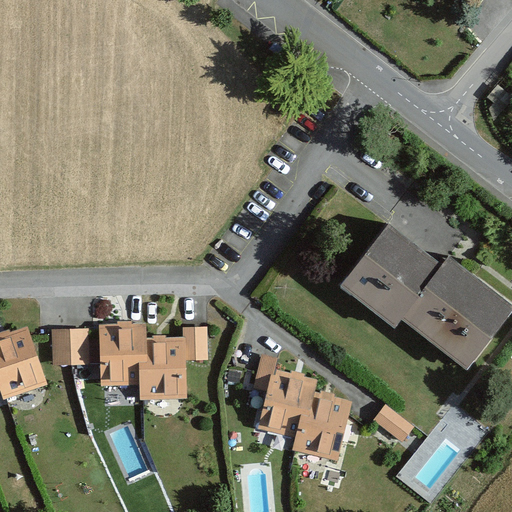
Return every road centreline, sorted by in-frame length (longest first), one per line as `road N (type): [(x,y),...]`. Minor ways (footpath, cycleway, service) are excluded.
road 1 (residential): [(0,284),(226,286),(378,74)]
road 2 (residential): [(281,0),(378,74)]
